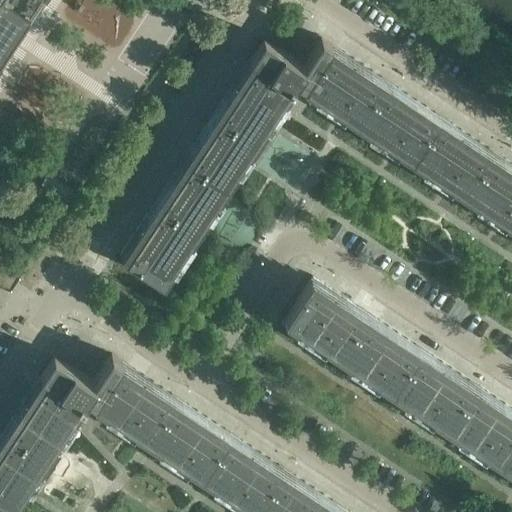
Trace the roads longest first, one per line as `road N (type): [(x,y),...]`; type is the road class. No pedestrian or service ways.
road 1 (residential): [(208,377),(294,235),(511,375)]
road 2 (residential): [(257,0),(73,290)]
road 3 (residential): [(511,136),(306,0)]
road 4 (residential): [(405,511),(208,377)]
road 5 (residential): [(208,377),(73,290)]
road 6 (residential): [(0,399),(73,290)]
